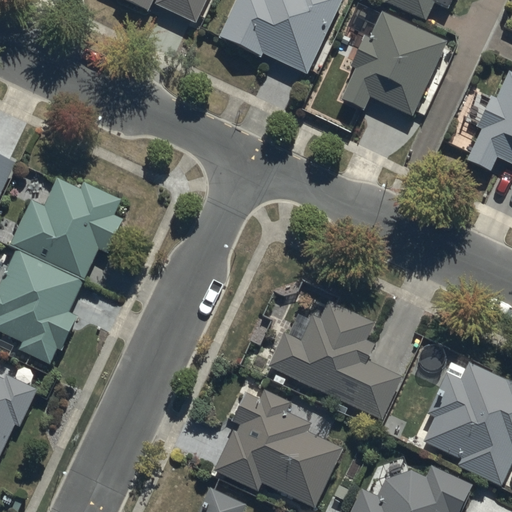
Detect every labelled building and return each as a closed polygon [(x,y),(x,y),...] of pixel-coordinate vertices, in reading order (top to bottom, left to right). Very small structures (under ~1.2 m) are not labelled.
[(144,0),(193,22),(202,0),(144,0)] [(236,0),(221,31),(305,71),(339,0),(236,0)] [(384,0),(424,19),(432,0),(435,0),(447,5),(449,0),(384,0)] [(371,98),(410,115),(445,41),(380,10),(338,99),(365,112),(371,98)] [(499,155),(511,161),(511,70),(508,69),(463,159),(490,172),(499,155)] [(0,191),(16,161),(0,152),(0,191)] [(17,348),(50,363),(74,313),(69,310),(98,250),(106,254),(124,218),(115,214),(122,199),(61,170),(45,203),(32,196),(9,244),(15,246),(0,276),(0,331),(21,342),(17,348)] [(267,365),(381,419),(403,373),(365,355),(378,326),(321,299),(302,338),(284,329),(267,365)] [(511,380),(461,354),(418,441),(500,485),(511,462),(511,380)] [(0,456),(37,382),(0,363),(0,456)] [(245,392),(211,467),(257,489),(261,482),(314,507),(342,449),(303,431),(308,422),(286,412),(290,403),(264,391),(260,399),(245,392)] [(361,487),(349,511),(461,511),(474,484),(432,464),(427,475),(413,468),(383,479),(376,494),(361,487)] [(241,511),(246,502),(211,486),(198,511),(241,511)]
